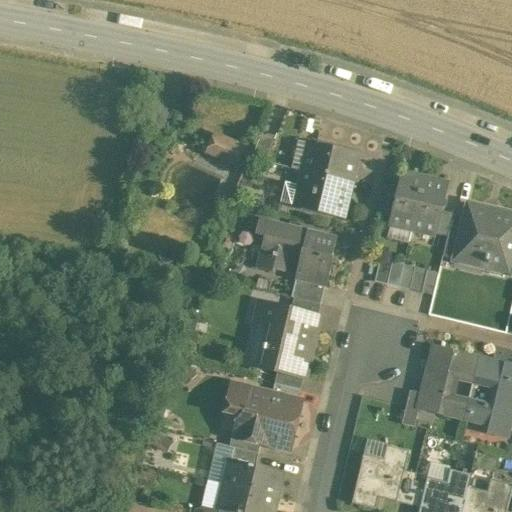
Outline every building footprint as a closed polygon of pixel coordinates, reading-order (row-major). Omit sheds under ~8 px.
[(180,34),(182,20),(142,14),(140,28),(180,34)] [(252,48),(254,27),(191,21),(190,42),(252,48)] [(176,103),(153,96),(144,125),(168,131),(176,103)] [(275,140),(262,135),(252,159),(266,162),(275,140)] [(244,148),(217,136),(209,153),(236,165),(244,148)] [(193,157),(193,140),(177,140),(177,157),(193,157)] [(358,154),(298,140),(291,169),(303,172),(303,171),(352,182),(358,154)] [(352,182),(303,171),(303,172),(301,182),(296,200),(295,208),(343,220),(352,182)] [(425,179),(401,174),(390,223),(413,228),(425,179)] [(284,197),(296,200),(301,182),(288,179),(284,197)] [(447,185),(425,179),(413,228),(436,234),(441,210),(447,185)] [(182,232),(200,233),(201,219),(212,220),(213,192),(184,190),(182,232)] [(511,259),(511,213),(469,204),(463,227),(456,258),(458,258),(459,252),(483,258),(482,264),(509,271),(511,259)] [(453,213),(441,210),(436,234),(448,237),(451,225),(453,213)] [(338,238),(268,221),(267,222),(268,223),(257,268),(274,272),(277,258),(278,259),(279,255),(300,260),(296,279),(325,286),(327,286),(334,258),(333,258),(338,238)] [(413,228),(390,223),(386,236),(410,242),(413,228)] [(463,227),(451,225),(448,237),(443,255),(456,258),(463,227)] [(393,261),(381,258),(375,282),(387,285),(393,261)] [(404,264),(393,261),(387,285),(398,287),(404,265),(404,264)] [(415,268),(404,265),(398,287),(410,290),(415,268)] [(415,268),(410,290),(422,292),(427,271),(415,268)] [(439,273),(427,271),(422,292),(433,295),(439,273)] [(325,286),(296,279),(292,298),(294,298),(321,305),(325,286)] [(321,305),(294,298),(291,309),(318,316),(321,305)] [(291,309),(261,302),(257,322),(268,325),(258,366),(247,363),(246,365),(278,373),(303,379),(305,379),(320,316),(291,309)] [(422,394),(418,409),(419,409),(464,420),(469,403),(452,399),(457,379),(473,383),(479,358),(433,347),(422,394)] [(511,417),(511,365),(479,358),(473,383),(492,388),(488,404),(484,403),(483,406),(469,403),(464,420),(509,431),(511,417)] [(303,379),(278,373),(275,384),(301,390),(303,379)] [(275,384),(272,396),(298,402),(301,390),(275,384)] [(272,396),(233,386),(227,412),(242,416),(238,435),(237,437),(261,442),(288,449),(299,402),(272,396)] [(422,394),(410,391),(402,425),(415,428),(419,409),(418,409),(422,394)] [(261,442),(237,437),(238,435),(233,434),(230,447),(234,448),(259,454),(261,442)] [(383,460),(386,446),(367,442),(363,455),(383,460)] [(408,452),(386,446),(383,460),(363,455),(351,504),(374,510),(378,495),(396,500),(403,471),(408,452)] [(259,454),(234,448),(231,459),(256,465),(259,454)] [(208,481),(225,485),(231,459),(214,455),(208,481)] [(256,465),(231,459),(225,485),(277,498),(283,472),(256,465)] [(416,474),(403,471),(396,500),(395,503),(408,506),(414,483),(416,474)] [(446,485),(427,480),(426,485),(420,509),(419,511),(462,511),(468,490),(472,476),(450,471),(446,485)] [(487,494),(468,490),(462,511),(505,511),(511,486),(511,485),(491,480),(487,494)] [(218,511),(219,511),(225,485),(208,481),(202,507),(200,507),(199,507),(196,507),(195,509),(194,510),(193,511),(218,511)] [(414,483),(408,506),(420,509),(426,485),(414,483)] [(273,511),(277,498),(225,485),(219,511),(223,511),(273,511)]
